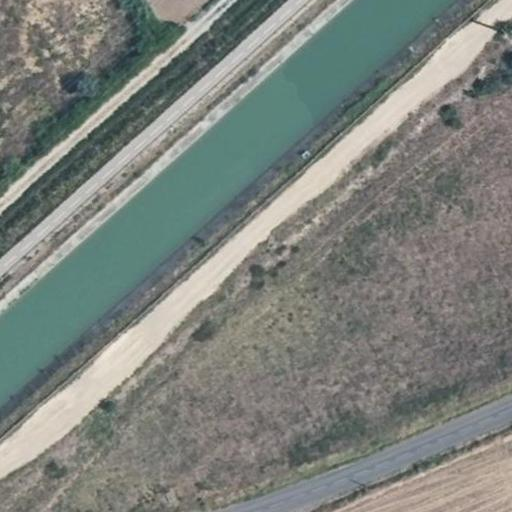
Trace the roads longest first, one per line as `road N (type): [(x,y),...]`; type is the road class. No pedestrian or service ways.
road 1 (track): [(0,462),(511,4)]
road 2 (tertiary): [(511,405),(310,486)]
